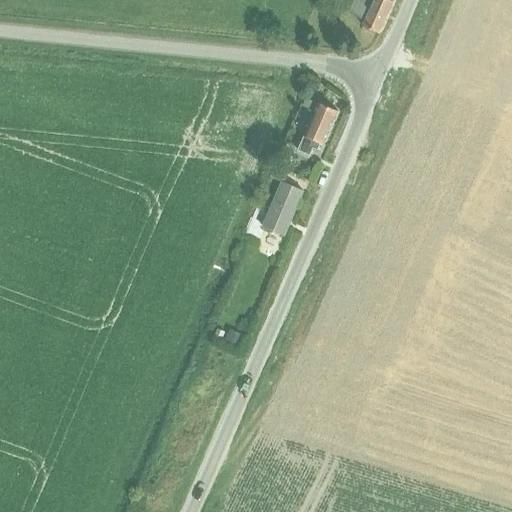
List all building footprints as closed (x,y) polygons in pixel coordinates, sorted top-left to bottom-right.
[(356,0),(349,15),(365,22),(362,27),(378,34),(393,0),(356,0)] [(323,145),(337,113),(337,111),(317,103),(306,98),(296,120),(308,125),(297,150),(309,155),(312,148),(317,150),(319,144),(323,145)] [(281,183),(272,205),(262,228),(283,237),(303,192),(289,186),(294,174),(276,166),(271,178),(281,183)] [(217,328),(214,336),(221,340),(225,332),(217,328)] [(229,329),(223,341),(238,348),(244,336),(229,329)]
